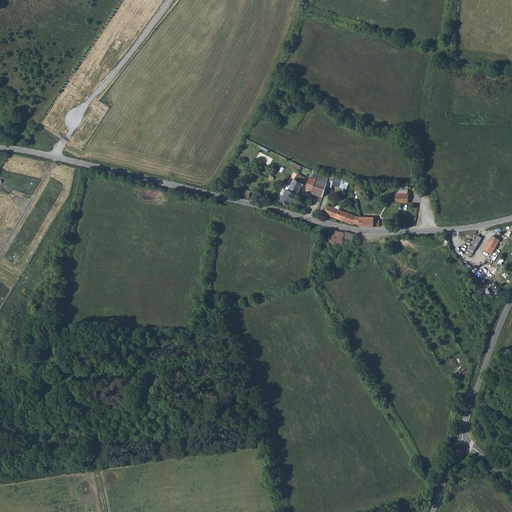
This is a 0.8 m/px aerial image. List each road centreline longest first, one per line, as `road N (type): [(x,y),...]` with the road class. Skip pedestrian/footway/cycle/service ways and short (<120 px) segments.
road 1 (unclassified): [(511,218),(447,229),(360,229),(0,147)]
road 2 (unclassified): [(463,445),(511,299)]
road 3 (track): [(0,253),(65,140)]
